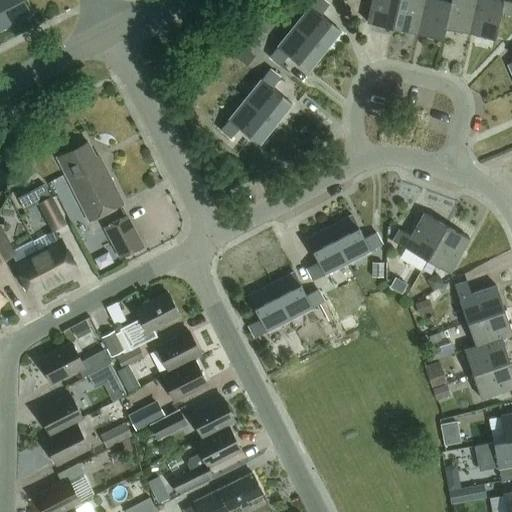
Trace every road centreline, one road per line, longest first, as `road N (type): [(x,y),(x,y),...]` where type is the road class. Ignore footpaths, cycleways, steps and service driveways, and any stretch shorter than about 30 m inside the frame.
road 1 (residential): [(5,511),(14,345),(186,253)]
road 2 (residential): [(317,511),(186,253)]
road 3 (residential): [(450,171),(462,95),(452,85),(382,68),(362,81),(352,116),(364,163)]
road 4 (residential): [(208,239),(111,31)]
road 5 (residential): [(364,163),(208,239)]
road 6 (residential): [(0,86),(111,31)]
